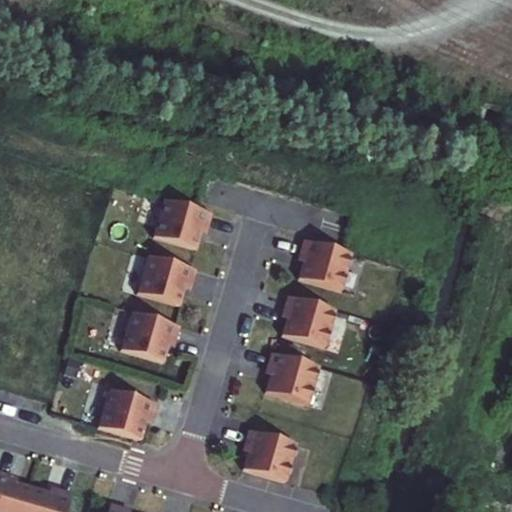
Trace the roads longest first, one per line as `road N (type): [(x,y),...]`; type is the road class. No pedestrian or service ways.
road 1 (residential): [(182,480),(262,206)]
road 2 (residential): [(0,427),(182,480)]
